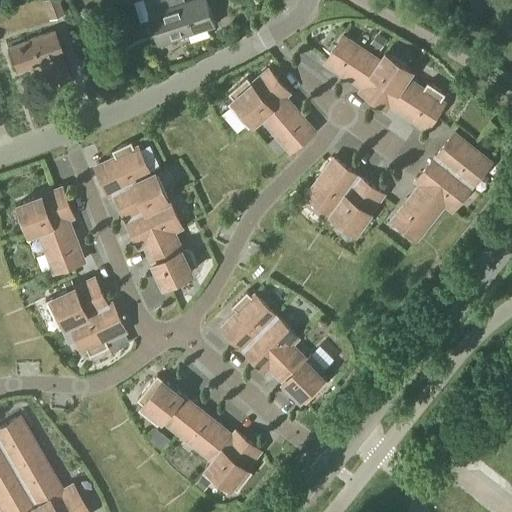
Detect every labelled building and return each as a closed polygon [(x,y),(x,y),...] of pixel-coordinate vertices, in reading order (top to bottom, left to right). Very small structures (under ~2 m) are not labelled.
[(41,0),(48,19),(63,13),(58,0),(41,0)] [(143,0),(149,15),(150,15),(159,44),(216,26),(207,0),(196,0),(186,3),(174,7),(171,0),(143,0)] [(48,86),(70,78),(61,55),(64,54),(55,31),(8,48),(16,72),(40,63),(48,86)] [(363,87),(381,60),(344,36),(326,62),(347,76),(346,77),(347,78),(348,77),(363,87)] [(390,104),(408,78),(413,70),(386,52),(381,60),(363,87),(360,91),(387,109),(390,104)] [(263,118),(287,98),(286,96),(290,93),(269,68),(252,83),(248,77),(229,93),(234,99),(228,103),(249,128),(262,117),(263,118)] [(408,78),(390,104),(405,114),(404,116),(406,117),(407,115),(427,129),(445,102),(442,100),(446,94),(428,82),(424,88),(408,78)] [(287,98),(263,118),(291,150),(315,130),(299,111),(300,110),(299,109),(298,110),(287,98)] [(436,157),(472,186),(491,161),(455,132),(436,157)] [(115,193),(156,173),(156,171),(151,173),(138,146),(135,148),(132,141),(113,150),(116,157),(96,166),(110,195),(115,193)] [(453,210),(472,186),(436,157),(417,181),(421,184),(445,204),(453,210)] [(332,213),(359,176),(334,158),(307,195),(332,213)] [(127,220),(169,200),(156,173),(115,193),(127,220)] [(359,176),(332,213),(357,231),(384,194),(359,176)] [(418,239),(445,204),(421,184),(409,198),(408,197),(407,198),(408,199),(393,219),(418,239)] [(30,233),(39,230),(69,218),(74,217),(62,187),(19,203),(30,233)] [(145,245),(174,231),(182,227),(169,200),(127,220),(140,247),(145,245)] [(69,218),(39,230),(55,271),(85,260),(69,218)] [(174,231),(145,245),(164,285),(193,271),(191,268),(198,265),(189,246),(182,249),(174,231)] [(70,322),(108,304),(95,277),(46,300),(59,327),(70,322)] [(244,348),(277,316),(255,294),(252,296),(247,291),(232,306),(237,311),(222,327),(244,348)] [(112,302),(108,304),(70,322),(84,351),(87,349),(91,356),(110,347),(106,340),(126,331),(112,302)] [(270,367),(292,344),(299,337),(277,316),(244,348),(266,370),(270,367)] [(292,344),(270,367),(306,403),(329,380),(321,373),(326,368),(311,353),(306,358),(292,344)] [(199,407),(158,374),(138,399),(143,404),(139,410),(158,425),(163,419),(179,432),(199,407)] [(213,459),(233,434),(199,407),(179,432),(213,459)] [(0,506),(3,511),(87,511),(71,483),(61,489),(19,415),(0,426),(0,506)] [(233,434),(213,459),(203,472),(227,492),(232,486),(238,491),(253,472),(247,467),(261,450),(236,430),(233,434)]
